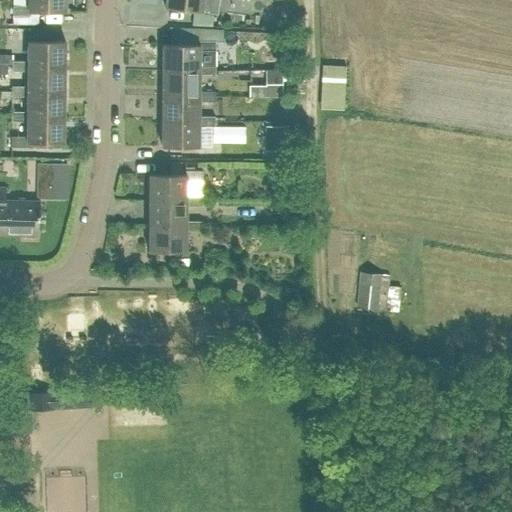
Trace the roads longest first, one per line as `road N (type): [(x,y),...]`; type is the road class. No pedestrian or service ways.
road 1 (residential): [(70,274),(247,285),(304,334),(317,323),(304,0)]
road 2 (residential): [(70,274),(101,158),(103,0)]
